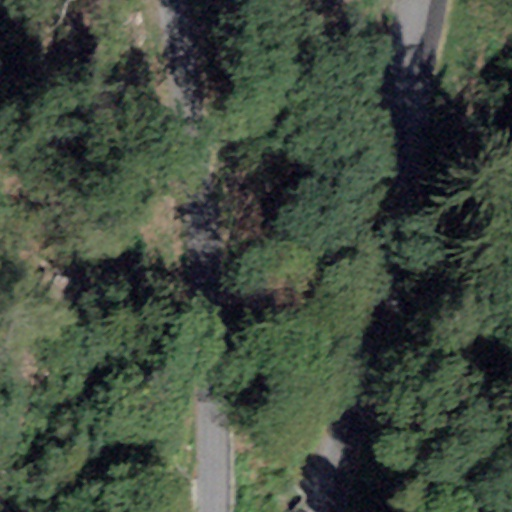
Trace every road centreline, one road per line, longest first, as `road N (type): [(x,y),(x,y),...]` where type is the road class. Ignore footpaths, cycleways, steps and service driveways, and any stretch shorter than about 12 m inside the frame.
road 1 (unclassified): [(318,511),(359,405),(430,0)]
road 2 (unclassified): [(170,0),(210,413),(209,511)]
